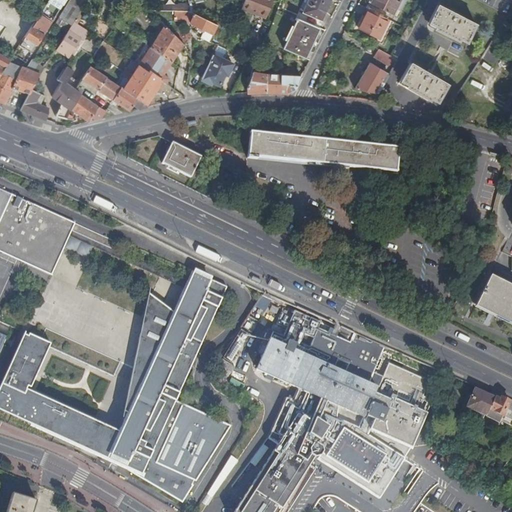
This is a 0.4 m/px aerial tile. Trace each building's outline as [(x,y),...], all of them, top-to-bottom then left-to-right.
[(54,23),(64,7),(52,0),(51,0),(42,15),(54,23)] [(87,2),(83,0),(72,0),(60,18),(63,20),(72,26),(73,24),(87,2)] [(245,0),(243,8),(257,13),(256,16),(266,20),(273,0),(245,0)] [(322,21),(331,0),(309,0),(304,13),(322,21)] [(406,0),(373,0),(371,6),(392,16),(395,11),(399,13),(406,0)] [(257,13),(243,8),(242,10),(256,16),(257,13)] [(476,28),(438,8),(428,26),(436,30),(435,32),(458,44),(459,42),(467,46),(476,28)] [(124,24),(133,32),(141,25),(127,13),(125,11),(119,20),(124,24)] [(388,22),(369,12),(358,30),(378,41),(388,22)] [(38,47),(54,23),(42,15),(26,39),(37,46),(38,47)] [(214,35),(218,26),(194,15),(190,24),(214,35)] [(283,50),(304,59),(311,47),(312,48),(314,42),(313,42),(320,29),(296,19),(295,21),(297,22),(283,50)] [(119,30),(124,24),(119,20),(115,27),(119,30)] [(382,44),(393,24),(388,22),(378,41),(382,44)] [(88,34),(73,24),(72,26),(68,31),(84,42),(88,34)] [(183,47),(165,27),(151,49),(154,52),(171,64),(183,47)] [(90,30),(88,34),(84,42),(80,49),(94,58),(103,45),(106,40),(90,30)] [(68,31),(58,47),(72,55),(73,54),(75,55),(80,49),(84,42),(68,31)] [(26,39),(20,47),(32,54),(37,46),(26,39)] [(227,50),(218,46),(213,56),(222,60),(227,50)] [(154,52),(151,49),(139,67),(139,68),(149,72),(150,70),(160,78),(159,80),(162,82),(162,81),(166,84),(169,80),(163,76),(171,64),(154,52)] [(397,59),(379,49),(374,58),(389,67),(386,72),(370,63),(354,89),(378,92),(397,59)] [(499,59),(487,51),(481,61),(493,69),(499,59)] [(0,77),(1,76),(9,64),(11,61),(0,54),(0,77)] [(213,56),(201,81),(211,85),(212,83),(219,87),(224,75),(228,77),(233,65),(222,60),(213,56)] [(44,69),(32,60),(26,70),(39,75),(44,69)] [(0,77),(0,103),(5,106),(13,89),(12,89),(22,69),(9,64),(1,76),(0,77)] [(437,103),(446,86),(410,65),(400,82),(407,86),(406,89),(429,102),(430,100),(437,103)] [(123,91),(146,106),(162,82),(159,80),(160,78),(150,70),(149,72),(139,68),(123,91)] [(23,69),(22,69),(12,89),(13,89),(16,91),(24,74),(26,70),(23,69)] [(62,104),(56,117),(67,120),(67,119),(71,111),(69,109),(79,95),(74,92),(77,87),(68,81),(73,73),(67,69),(58,81),(61,83),(53,98),(62,104)] [(98,90),(98,91),(106,79),(90,69),(82,80),(98,90)] [(16,91),(29,95),(31,91),(39,75),(26,70),(24,74),(16,91)] [(293,91),(301,76),(268,74),(254,72),(252,75),(247,89),(247,94),(264,94),(268,93),(288,94),(293,91)] [(232,95),(247,94),(247,89),(252,75),(242,73),(232,95)] [(106,79),(98,91),(112,101),(121,89),(106,79)] [(141,111),(150,108),(146,106),(123,91),(121,89),(112,101),(110,105),(114,108),(117,104),(129,112),(134,106),(141,111)] [(29,95),(21,112),(45,122),(47,117),(48,110),(40,107),(45,97),(31,91),(29,95)] [(69,109),(71,111),(75,114),(88,123),(98,108),(91,102),(79,94),(79,95),(69,109)] [(88,123),(89,124),(101,121),(106,113),(107,111),(105,111),(105,112),(98,108),(88,123)] [(396,174),(399,150),(251,133),(248,160),(258,161),(258,159),(396,174)] [(190,179),(200,158),(171,144),(161,164),(190,179)] [(128,248),(0,190),(0,252),(48,274),(68,229),(118,252),(128,248)] [(511,235),(503,255),(511,259),(511,235)] [(45,343),(20,334),(0,377),(0,410),(102,459),(135,475),(178,503),(226,427),(173,401),(224,286),(188,270),(118,431),(23,388),(45,343)] [(511,323),(511,288),(491,278),(477,307),(511,323)] [(332,471),(377,500),(411,451),(427,416),(390,400),(390,402),(375,396),(377,391),(379,391),(384,379),(375,375),(386,348),(355,334),(351,344),(319,330),(321,324),(291,310),(288,316),(283,314),(277,326),(288,330),(284,339),(274,334),(257,371),(300,391),(295,403),(288,400),(270,441),(278,446),(236,511),(283,511),(285,510),(282,509),(313,459),(318,458),(317,461),(332,471)] [(0,355),(10,334),(11,330),(0,325),(0,355)] [(241,330),(222,360),(227,363),(223,370),(229,373),(251,337),(241,330)] [(473,424),(481,428),(486,418),(495,400),(476,391),(467,408),(478,414),(473,424)] [(501,402),(495,400),(486,418),(500,425),(504,418),(511,422),(511,404),(502,399),(501,402)] [(12,496),(7,511),(33,511),(37,503),(12,496)]
